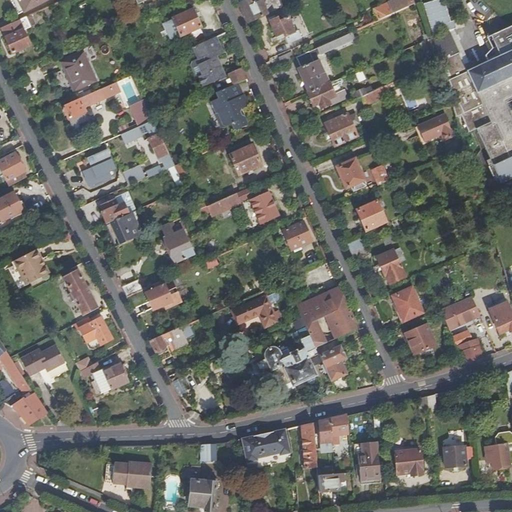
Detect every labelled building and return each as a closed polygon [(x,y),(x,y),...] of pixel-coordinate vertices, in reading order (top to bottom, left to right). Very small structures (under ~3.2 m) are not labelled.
[(47,0),(19,0),(26,11),(47,0)] [(260,2),(259,0),(236,0),(248,24),(266,15),(260,2)] [(278,0),(263,0),(260,2),(266,15),(282,9),(278,0)] [(378,20),(412,5),(410,0),(392,0),(373,9),(378,20)] [(433,2),(420,5),(428,32),(441,28),(433,2)] [(44,10),(49,20),(54,18),(49,7),(44,10)] [(171,21),(178,37),(178,38),(184,35),(188,43),(202,37),(191,12),(171,20),(171,21)] [(271,21),(270,18),(268,19),(276,36),(283,33),(288,44),(300,38),(297,32),(294,33),(288,19),(280,22),(278,17),(275,19),(271,21)] [(20,52),(22,51),(30,47),(22,31),(31,28),(28,23),(26,18),(2,29),(6,39),(5,39),(12,55),(20,52)] [(168,41),(178,37),(171,21),(161,25),(168,41)] [(451,31),(446,33),(465,73),(470,71),(451,31)] [(511,51),(470,71),(465,73),(446,33),(446,32),(430,39),(437,63),(450,105),(455,119),(460,117),(468,135),(475,132),(488,160),(483,162),(495,188),(511,179),(511,51)] [(209,84),(222,79),(212,59),(215,58),(220,55),(218,50),(220,49),(215,38),(191,49),(195,60),(189,63),(189,64),(193,75),(196,75),(201,88),(209,84)] [(328,43),(318,47),(320,54),(330,49),(328,43)] [(298,68),(309,93),(329,83),(313,49),(301,55),(305,65),(298,68)] [(60,63),(74,92),(97,82),(83,53),(60,63)] [(279,59),(281,64),(293,58),(291,53),(279,59)] [(212,59),(222,79),(225,77),(215,58),(212,59)] [(232,86),(237,84),(245,81),(240,69),(227,75),(228,76),(232,86)] [(214,94),(216,93),(232,86),(228,76),(225,77),(222,79),(209,84),(214,94)] [(78,101),(65,106),(66,109),(64,110),(72,128),(88,120),(82,106),(103,97),(104,98),(120,90),(117,83),(85,97),(78,101)] [(309,93),(307,93),(313,107),(314,106),(316,111),(348,97),(344,90),(341,91),(339,85),(332,88),(330,83),(329,83),(309,93)] [(242,105),(245,103),(237,84),(232,86),(216,93),(219,99),(210,103),(215,114),(216,115),(217,114),(222,125),(223,125),(224,127),(230,124),(233,129),(237,131),(245,127),(246,124),(243,117),(241,117),(239,113),(242,105)] [(386,86),(373,91),(360,97),(364,106),(390,94),(386,86)] [(352,101),(360,97),(373,91),(372,87),(350,97),(352,101)] [(75,95),(78,101),(85,97),(82,92),(75,95)] [(151,122),(142,102),(130,108),(139,127),(143,126),(151,122)] [(355,113),(348,116),(353,127),(360,124),(355,113)] [(219,129),(224,127),(223,125),(222,125),(217,114),(216,115),(214,116),(219,129)] [(294,126),(307,121),(304,114),(291,120),(294,126)] [(353,127),(348,116),(347,114),(324,124),(335,146),(357,136),(353,127)] [(439,133),(439,135),(442,141),(452,136),(446,122),(448,121),(445,114),(415,127),(423,143),(436,137),(435,135),(439,133)] [(151,122),(143,126),(149,139),(147,140),(155,157),(157,156),(162,167),(171,163),(151,122)] [(230,156),(239,176),(260,166),(252,146),(230,156)] [(23,179),(21,174),(24,172),(14,154),(0,161),(0,172),(8,187),(23,179)] [(347,187),(351,185),(354,190),(365,185),(354,160),(338,167),(347,187)] [(173,167),(179,180),(187,177),(181,163),(173,167)] [(149,171),(151,177),(161,172),(159,167),(149,171)] [(168,169),(179,192),(184,190),(179,180),(173,167),(168,169)] [(372,171),(378,185),(384,183),(389,181),(382,167),(372,171)] [(209,206),(207,207),(212,217),(240,205),(239,202),(252,196),(249,189),(209,206)] [(132,212),(135,211),(127,193),(115,198),(118,206),(124,203),(129,214),(132,212)] [(250,201),(260,225),(278,217),(267,193),(250,201)] [(471,199),(466,201),(471,217),(482,214),(477,197),(471,199)] [(109,223),(129,214),(124,203),(118,206),(115,198),(100,205),(103,212),(101,213),(106,224),(109,223)] [(196,212),(207,207),(209,206),(206,199),(193,205),(196,212)] [(0,207),(0,222),(2,227),(22,217),(14,200),(0,207)] [(366,231),(386,222),(377,201),(357,210),(366,231)] [(119,246),(142,236),(132,212),(129,214),(109,223),(119,246)] [(169,224),(161,227),(166,238),(163,239),(174,262),(193,254),(183,231),(174,234),(169,224)] [(283,233),(291,252),(312,243),(304,224),(283,233)] [(351,253),(364,247),(361,240),(348,245),(351,253)] [(366,246),(364,247),(351,253),(355,262),(370,256),(366,246)] [(394,250),(377,258),(389,285),(406,277),(394,250)] [(68,263),(71,269),(83,263),(80,257),(68,263)] [(215,259),(206,263),(208,269),(218,265),(215,259)] [(79,316),(94,309),(76,271),(60,279),(79,316)] [(285,282),(294,278),(291,271),(281,275),(284,282),(285,282)] [(168,292),(172,290),(176,288),(171,277),(154,285),(155,290),(145,294),(153,311),(166,305),(168,308),(182,303),(178,292),(174,294),(170,296),(168,292)] [(138,280),(121,287),(126,297),(143,290),(138,280)] [(407,320),(424,312),(412,287),(393,296),(400,311),(403,310),(407,320)] [(305,304),(297,308),(302,318),(303,321),(309,335),(315,348),(325,343),(318,326),(326,323),(333,340),(357,329),(338,288),(328,293),(331,299),(308,310),(305,304)] [(265,297),(268,305),(277,301),(278,298),(277,294),(274,293),(265,297)] [(272,313),(268,305),(265,297),(232,311),(238,324),(259,315),(265,327),(276,323),(275,320),(280,318),(277,311),(272,313)] [(472,298),(441,311),(449,329),(479,316),(472,298)] [(511,313),(508,302),(488,310),(499,334),(506,331),(506,333),(511,330),(511,313)] [(88,318),(74,325),(77,330),(80,328),(86,341),(95,337),(99,345),(111,339),(99,318),(90,323),(88,318)] [(186,324),(149,341),(155,353),(163,349),(163,346),(168,344),(170,349),(184,343),(183,340),(192,336),(186,324)] [(406,334),(415,355),(437,346),(427,325),(406,334)] [(453,338),(456,345),(469,341),(470,340),(467,333),(453,338)] [(267,358),(272,371),(285,365),(292,382),(294,385),(316,376),(309,360),(311,360),(308,353),(313,350),(316,357),(319,356),(315,348),(309,335),(300,339),(304,349),(282,358),(279,353),(279,352),(278,352),(278,351),(277,351),(277,350),(276,350),(275,350),(274,350),(273,349),(273,350),(272,350),(271,350),(270,350),(270,351),(269,351),(268,352),(267,353),(267,354),(267,355),(266,355),(266,356),(266,357),(266,358),(267,358)] [(461,352),(463,362),(483,357),(477,338),(470,340),(469,341),(471,349),(461,352)] [(31,376),(46,368),(53,382),(70,373),(57,347),(43,354),(41,350),(22,360),(31,376)] [(319,356),(330,381),(345,374),(339,360),(343,358),(339,348),(319,356)] [(27,393),(31,390),(24,380),(15,365),(11,359),(6,352),(0,357),(0,359),(19,387),(22,386),(27,393)] [(87,359),(76,365),(79,372),(83,370),(91,366),(87,359)] [(19,363),(15,365),(24,380),(27,378),(19,363)] [(98,371),(94,373),(88,376),(98,397),(126,384),(118,365),(99,374),(98,371)] [(280,387),(292,382),(285,365),(272,371),(280,387)] [(94,373),(91,366),(83,370),(87,377),(88,376),(94,373)] [(8,388),(0,393),(0,403),(1,403),(6,406),(11,409),(16,413),(20,417),(24,422),(27,427),(40,420),(46,429),(53,426),(34,395),(25,400),(24,399),(19,402),(14,395),(15,394),(13,391),(11,393),(8,388)] [(427,397),(429,411),(436,410),(435,395),(427,397)] [(427,397),(419,399),(420,412),(429,411),(427,397)] [(346,415),(330,419),(332,442),(332,446),(338,446),(338,436),(348,435),(346,415)] [(330,419),(319,421),(321,443),(332,442),(330,419)] [(305,466),(316,465),(312,423),(301,425),(305,466)] [(285,429),(242,439),(247,461),(257,459),(257,457),(279,453),(279,455),(290,452),(285,429)] [(510,465),(511,464),(511,434),(505,435),(506,446),(485,449),(486,458),(490,458),(492,470),(510,467),(510,465)] [(358,455),(360,481),(380,479),(376,443),(361,444),(362,454),(358,455)] [(216,460),(216,444),(200,444),(201,460),(216,460)] [(445,468),(465,466),(464,447),(443,449),(445,468)] [(423,475),(420,450),(394,452),(396,475),(411,474),(411,476),(423,475)] [(106,467),(105,482),(112,482),(112,484),(126,486),(126,487),(149,489),(151,464),(127,463),(127,465),(114,465),(113,468),(106,467)] [(317,475),(319,493),(339,491),(338,483),(343,483),(342,474),(335,474),(317,475)] [(191,481),(189,506),(204,507),(204,511),(208,511),(213,511),(216,479),(208,479),(207,483),(191,481)]
